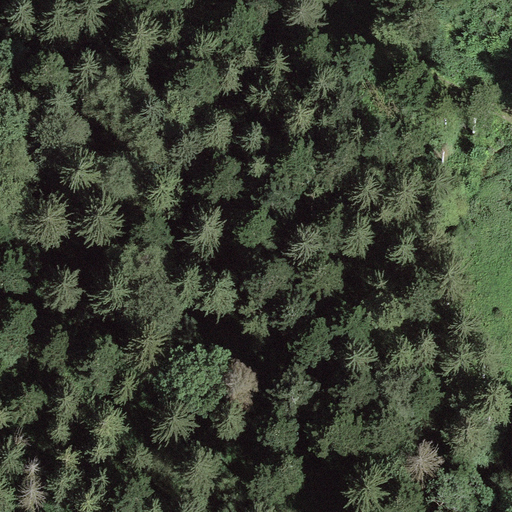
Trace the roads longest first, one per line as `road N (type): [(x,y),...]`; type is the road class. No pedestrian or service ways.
road 1 (track): [(0,284),(289,511)]
road 2 (track): [(305,0),(338,31),(511,123)]
